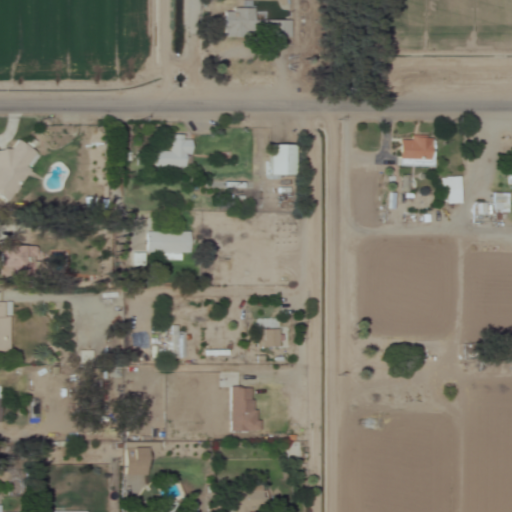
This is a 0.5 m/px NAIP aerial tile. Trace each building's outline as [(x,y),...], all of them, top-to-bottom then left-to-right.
[(250,5),(214,4),(214,13),(220,13),(219,38),(250,39),(250,38),(286,39),(286,21),(249,20),(250,5)] [(149,168),(186,169),(187,137),(167,137),(167,152),(149,152),(149,168)] [(430,165),(430,138),(395,138),(395,165),(430,165)] [(1,161),(0,160),(0,199),(6,203),(35,154),(13,141),(1,161)] [(289,146),(265,146),(265,176),(289,176),(289,146)] [(456,178),(436,178),(436,191),(442,191),(442,204),(456,204),(456,178)] [(490,213),(506,213),(506,194),(490,194),(490,213)] [(142,255),(186,255),(186,232),(142,232),(142,255)] [(20,261),(31,261),(31,247),(0,246),(0,269),(19,270),(20,261)] [(0,302),(0,351),(8,352),(8,303),(0,302)] [(176,327),(166,326),(165,359),(174,359),(176,327)] [(275,330),(250,330),(250,348),(275,348),(275,330)] [(140,476),(140,448),(118,448),(118,476),(140,476)] [(227,511),(256,511),(257,485),(228,484),(227,511)]
